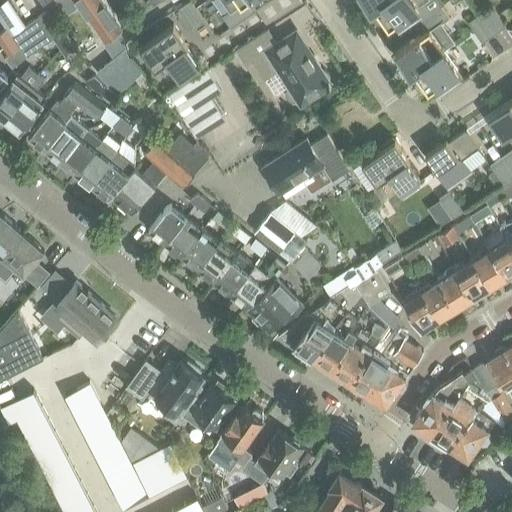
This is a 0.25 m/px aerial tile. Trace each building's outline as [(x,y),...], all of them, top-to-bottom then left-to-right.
[(58,0),(68,14),(80,5),(106,42),(123,30),(101,0),(58,0)] [(191,0),(187,0),(178,7),(192,26),(204,18),(191,0)] [(224,0),(230,9),(222,14),(231,26),(255,9),(248,0),(224,0)] [(413,9),(420,18),(420,19),(441,5),(444,2),(442,0),(380,0),(370,7),(380,21),(383,19),(389,26),(413,9)] [(490,1),(478,10),(491,29),(503,21),(490,1)] [(396,51),(410,70),(443,47),(444,48),(456,40),(442,21),(449,17),(441,5),(420,19),(420,18),(417,21),(423,31),(396,51)] [(479,37),(491,29),(478,10),(466,18),(479,37)] [(46,11),(35,18),(50,41),(53,39),(54,39),(62,34),(61,34),(46,11)] [(28,56),(50,41),(35,18),(12,34),(21,46),(27,56),(28,56)] [(140,46),(155,67),(167,59),(180,77),(199,64),(186,46),(188,44),(174,23),(140,46)] [(19,48),(21,46),(12,34),(8,28),(0,33),(0,40),(10,54),(19,48)] [(268,28),(237,48),(248,64),(252,61),(263,78),(265,77),(275,93),(289,84),(289,85),(286,88),(286,92),(287,96),(290,99),(294,100),(298,99),(301,103),(331,84),(329,80),(330,76),(329,72),(326,69),(322,68),(321,68),(296,29),(276,42),(268,28)] [(64,32),(61,34),(62,34),(54,39),(67,58),(77,51),(64,32)] [(10,54),(5,57),(12,67),(27,56),(21,46),(19,48),(10,54)] [(464,76),(444,48),(443,47),(410,70),(420,85),(423,82),(428,90),(438,83),(443,90),(441,91),(442,92),(470,74),(469,73),(464,76)] [(122,90),(142,73),(131,59),(111,76),(122,90)] [(47,79),(31,66),(23,76),(39,89),(47,79)] [(208,67),(170,91),(198,135),(226,117),(212,96),(222,90),(208,67)] [(0,86),(8,76),(0,69),(0,86)] [(103,95),(109,87),(94,76),(86,82),(103,95)] [(0,95),(0,115),(3,118),(27,89),(14,78),(0,95)] [(28,137),(44,150),(69,118),(73,120),(76,120),(71,116),(72,115),(70,114),(78,105),(96,119),(98,116),(106,106),(75,82),(65,94),(66,95),(61,102),(57,100),(28,137)] [(109,87),(103,95),(111,101),(117,93),(109,87)] [(44,102),(27,89),(3,118),(20,131),(44,102)] [(511,101),(489,118),(503,136),(511,129),(511,101)] [(98,116),(107,123),(115,114),(106,106),(98,116)] [(121,116),(114,125),(120,130),(127,121),(121,116)] [(44,150),(60,162),(80,137),(81,138),(87,129),(88,129),(76,120),(73,120),(69,118),(44,150)] [(137,122),(133,127),(126,137),(136,145),(148,130),(137,122)] [(440,142),(425,152),(448,185),(486,159),(477,147),(480,146),(467,127),(442,144),(440,142)] [(60,162),(75,174),(95,148),(101,140),(88,129),(87,129),(81,138),(80,137),(60,162)] [(143,174),(135,167),(112,194),(131,212),(166,173),(178,183),(187,181),(209,156),(197,141),(194,143),(180,132),(168,147),(157,139),(144,153),(154,161),(143,174)] [(280,193),(325,165),(333,178),(349,168),(327,132),(311,143),(308,138),(263,166),(280,193)] [(103,141),(101,140),(95,148),(75,174),(91,187),(116,154),(126,141),(116,133),(108,143),(104,140),(103,141)] [(389,174),(402,192),(421,179),(403,154),(406,152),(396,138),(362,161),(377,182),(389,174)] [(111,193),(112,194),(135,167),(135,164),(136,149),(126,141),(116,154),(91,187),(106,199),(111,193)] [(493,144),(487,149),(494,159),(500,154),(493,144)] [(511,149),(502,157),(511,170),(511,149)] [(504,184),(511,178),(511,170),(502,157),(490,165),(504,184)] [(500,188),(504,195),(506,198),(511,194),(511,182),(511,181),(500,188)] [(489,204),(504,195),(500,188),(485,197),(489,204)] [(439,198),(453,217),(465,208),(451,189),(439,198)] [(188,196),(196,203),(202,195),(197,191),(188,196)] [(211,202),(202,195),(196,203),(205,209),(211,202)] [(149,229),(165,242),(185,216),(169,203),(149,229)] [(469,215),(474,222),(492,212),(487,204),(469,215)] [(218,208),(212,216),(227,228),(233,220),(218,208)] [(375,208),(364,215),(372,226),(382,219),(375,208)] [(270,210),(259,224),(284,244),(296,230),(270,210)] [(0,254),(20,231),(0,213),(0,254)] [(469,215),(453,225),(458,234),(468,227),(475,223),(474,222),(469,215)] [(165,242),(181,254),(202,228),(185,216),(165,242)] [(499,226),(500,227),(511,246),(511,219),(506,221),(499,226)] [(475,223),(468,227),(474,236),(480,232),(475,223)] [(237,224),(232,231),(245,241),(251,234),(237,224)] [(259,224),(254,231),(255,231),(280,251),(291,259),(307,239),(301,234),(296,230),(284,244),(259,224)] [(459,235),(458,234),(453,225),(439,234),(445,244),(459,235)] [(482,237),(489,248),(490,248),(507,276),(511,272),(511,246),(500,227),(482,237)] [(181,254),(198,267),(218,241),(202,228),(181,254)] [(42,250),(20,231),(0,254),(0,268),(4,263),(9,268),(12,265),(22,274),(42,250)] [(221,238),(218,241),(198,267),(214,280),(237,251),(221,238)] [(255,238),(249,245),(261,254),(267,247),(255,238)] [(395,238),(354,264),(361,275),(402,249),(395,238)] [(426,242),(419,246),(425,256),(432,251),(426,242)] [(419,246),(407,254),(414,264),(425,257),(425,256),(419,246)] [(307,280),(320,266),(304,248),(289,262),(307,280)] [(470,255),(472,258),(490,286),(496,282),(500,284),(507,280),(507,276),(490,248),(489,248),(482,252),(480,249),(470,255)] [(214,280),(230,293),(253,264),(237,251),(214,280)] [(263,272),(253,264),(230,293),(243,303),(246,305),(269,281),(270,282),(275,276),(276,276),(286,263),(276,256),(263,272)] [(406,264),(402,257),(384,268),(389,275),(406,264)] [(453,265),(455,269),(473,297),(479,293),(483,294),(489,290),(489,286),(490,286),(472,258),(465,263),(463,259),(453,265)] [(354,264),(323,283),(330,295),(353,281),(361,275),(354,264)] [(473,297),(455,269),(453,265),(437,276),(439,279),(456,307),(462,303),(466,304),(472,301),(473,297)] [(375,268),(364,275),(378,296),(389,289),(375,268)] [(364,275),(353,282),(360,292),(367,303),(368,303),(372,300),(378,296),(364,275)] [(303,303),(276,276),(275,276),(270,282),(269,281),(246,305),(269,328),(287,310),(291,314),(303,303)] [(455,307),(456,307),(439,279),(431,284),(429,281),(419,286),(439,318),(445,314),(449,315),(455,311),(455,307)] [(75,281),(56,301),(46,313),(46,318),(57,327),(61,327),(64,324),(77,335),(84,326),(96,337),(114,317),(75,281)] [(330,295),(277,333),(278,334),(312,356),(335,324),(347,309),(360,292),(353,282),(353,281),(330,295)] [(438,318),(439,318),(419,286),(402,297),(421,328),(428,324),(431,325),(438,321),(438,318)] [(335,324),(312,356),(330,368),(357,329),(372,307),(368,303),(367,303),(360,292),(347,309),(335,324)] [(357,329),(330,368),(348,379),(369,350),(371,346),(388,322),(372,307),(357,329)] [(0,329),(0,379),(7,376),(44,357),(19,309),(0,329)] [(369,350),(348,379),(366,391),(388,358),(403,336),(394,330),(395,329),(388,322),(371,346),(369,350)] [(388,358),(366,391),(367,391),(385,403),(423,349),(403,336),(388,358)] [(505,385),(511,380),(511,358),(506,348),(505,348),(501,347),(494,351),(494,355),(488,358),(505,385)] [(160,370),(145,359),(125,386),(141,398),(147,390),(170,406),(164,415),(176,423),(198,395),(197,394),(203,386),(199,383),(204,377),(202,376),(199,373),(201,369),(188,360),(185,363),(180,360),(176,366),(167,360),(160,370)] [(472,368),(485,389),(496,383),(482,361),(472,368)] [(433,391),(414,418),(414,423),(430,433),(453,400),(453,399),(454,400),(458,393),(466,383),(470,379),(463,369),(440,384),(433,391)] [(90,380),(65,393),(86,434),(123,506),(188,473),(175,448),(171,441),(163,445),(132,461),(90,380)] [(213,429),(235,399),(231,396),(234,392),(225,386),(222,389),(211,381),(190,411),(194,414),(188,422),(198,429),(203,422),(213,429)] [(453,400),(430,433),(443,441),(448,444),(472,411),(478,407),(489,398),(466,383),(458,393),(454,400),(453,399),(453,400)] [(485,389),(490,398),(500,390),(496,383),(485,389)] [(2,404),(1,405),(9,421),(9,422),(17,419),(17,418),(65,511),(97,511),(43,405),(34,388),(16,397),(2,404)] [(511,435),(511,409),(500,390),(490,398),(505,422),(501,424),(508,437),(511,435)] [(241,403),(216,438),(238,453),(235,457),(244,463),(249,456),(252,452),(243,445),(262,418),(261,418),(263,415),(263,411),(257,407),(253,407),(251,410),(241,403)] [(472,411),(448,444),(464,454),(469,454),(479,439),(486,438),(489,434),(488,434),(486,428),(494,417),(478,407),(472,411)] [(131,425),(121,438),(132,459),(158,445),(131,425)] [(244,463),(241,466),(263,481),(273,466),(282,473),(284,470),(290,474),(298,463),(292,459),(301,445),(297,442),(296,438),(292,436),(288,436),(277,428),(255,460),(249,456),(244,463)] [(308,451),(301,461),(309,466),(316,456),(308,451)] [(320,508),(318,511),(342,511),(361,485),(360,485),(352,480),(353,478),(342,470),(340,472),(337,470),(327,486),(329,487),(317,506),(320,508)] [(263,482),(234,496),(239,506),(264,493),(268,491),(263,482)] [(370,511),(369,511),(379,496),(361,484),(360,485),(361,485),(342,511),(370,511)] [(198,495),(164,511),(206,511),(202,505),(198,496),(198,495)] [(210,511),(217,509),(218,511),(228,506),(222,495),(202,505),(206,511),(210,511)] [(406,511),(393,503),(387,511),(406,511)]
